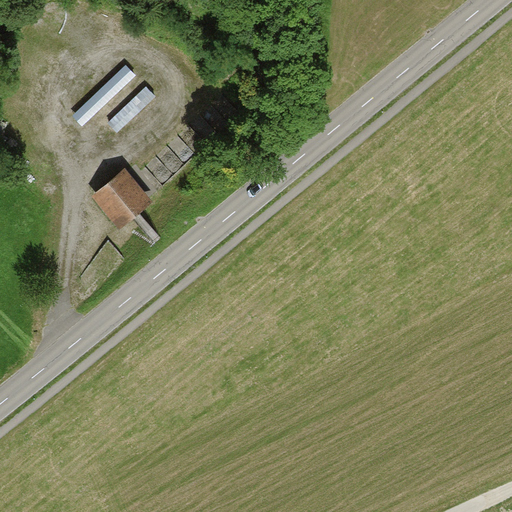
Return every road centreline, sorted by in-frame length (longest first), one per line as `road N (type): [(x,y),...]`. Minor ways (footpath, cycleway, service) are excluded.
road 1 (tertiary): [(493,0),(0,405)]
road 2 (track): [(53,362),(63,244),(92,88),(116,53),(148,51),(177,72),(187,106),(127,158)]
